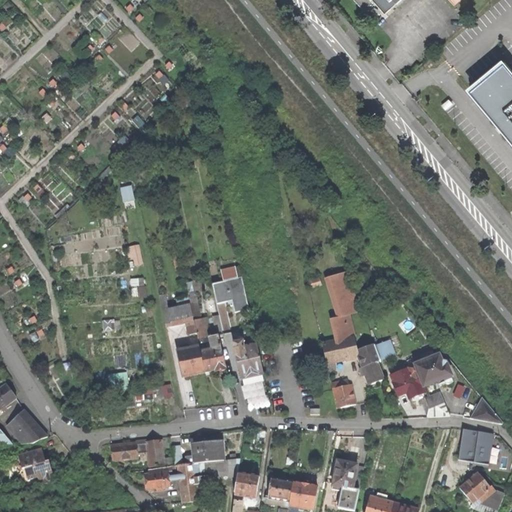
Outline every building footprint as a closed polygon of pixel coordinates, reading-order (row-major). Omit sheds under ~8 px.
[(452,0),(456,4),(460,0),(356,0),(366,11),(377,2),(386,12),(399,0),(452,0)] [(511,69),(502,58),(468,87),(511,139),(511,69)] [(127,220),(132,219),(130,209),(133,208),(132,200),(123,201),(127,220)] [(136,266),(141,265),(138,248),(127,250),(129,260),(135,259),(136,266)] [(347,272),(328,277),(340,317),(332,320),(337,342),(354,338),(348,315),(362,311),(347,272)] [(235,313),(249,310),(242,278),(212,285),(216,304),(232,301),(235,313)] [(187,347),(199,344),(197,339),(194,321),(190,306),(162,312),(166,328),(186,323),(189,335),(185,336),(187,347)] [(143,318),(152,316),(151,307),(145,308),(146,312),(142,313),(143,318)] [(201,319),(194,321),(197,339),(205,338),(201,319)] [(218,335),(209,337),(211,350),(200,352),(205,373),(215,371),(215,372),(219,371),(225,370),(218,335)] [(357,351),(354,338),(337,342),(322,345),(328,371),(336,369),(334,362),(359,356),(357,351)] [(233,343),(241,379),(253,377),(264,374),(257,344),(244,347),(242,341),(233,343)] [(374,345),(357,351),(359,356),(369,384),(377,381),(383,379),(377,363),(380,361),(377,351),(374,345)] [(391,346),(377,351),(380,361),(395,356),(391,346)] [(177,351),(183,378),(195,375),(205,373),(200,352),(199,347),(177,351)] [(414,360),(424,386),(436,381),(443,378),(446,384),(453,382),(450,375),(451,375),(446,364),(445,363),(443,362),(439,356),(436,357),(433,351),(414,360)] [(426,392),(418,372),(413,375),(410,368),(390,376),(399,396),(406,393),(409,399),(415,396),(426,392)] [(120,387),(128,386),(126,374),(112,376),(112,379),(109,379),(112,392),(117,392),(117,389),(120,387)] [(337,409),(355,405),(351,385),(349,385),(347,380),(332,384),(337,409)] [(0,389),(0,410),(16,399),(10,391),(6,386),(0,389)] [(170,386),(159,389),(161,400),(167,399),(172,396),(170,386)] [(439,393),(425,399),(429,409),(427,418),(449,416),(439,393)] [(471,419),(502,425),(503,423),(483,399),(471,419)] [(32,444),(47,437),(24,411),(7,427),(22,445),(32,444)] [(488,464),(493,434),(463,429),(457,459),(488,464)] [(0,444),(11,444),(0,430),(0,444)] [(147,443),(146,443),(146,445),(148,466),(166,464),(163,441),(155,442),(147,443)] [(187,457),(187,464),(222,461),(220,442),(211,443),(192,445),(194,457),(187,457)] [(111,461),(138,458),(136,446),(136,443),(110,446),(111,461)] [(174,465),(177,465),(182,465),(179,445),(171,446),(174,465)] [(41,486),(51,483),(49,475),(48,471),(51,470),(50,465),(49,462),(45,463),(43,456),(42,450),(19,457),(23,470),(25,469),(29,481),(38,478),(41,486)] [(229,477),(237,477),(237,473),(240,459),(222,461),(187,464),(182,465),(177,465),(183,503),(197,501),(193,473),(205,472),(206,477),(228,475),(229,477)] [(338,508),(354,511),(363,467),(356,466),(357,465),(348,463),(337,461),(332,489),(341,491),(338,508)] [(162,488),(169,487),(167,474),(171,473),(170,466),(148,470),(148,474),(144,475),(145,482),(146,490),(157,488),(157,492),(162,491),(162,488)] [(234,495),(255,498),(259,477),(249,475),(237,473),(237,477),(234,495)] [(484,481),(478,473),(460,488),(472,504),(478,499),(490,488),(489,487),(484,481)] [(289,506),(313,510),(317,487),(303,484),(305,476),(298,475),(294,474),(293,482),(289,506)] [(288,507),(289,506),(293,482),(280,480),(271,479),(268,503),(288,507)] [(491,486),(489,487),(490,488),(478,499),(481,503),(484,501),(489,507),(497,511),(504,495),(495,491),(491,486)] [(390,511),(393,503),(382,500),(370,497),(366,511),(390,511)] [(231,511),(239,511),(241,500),(233,499),(231,511)] [(390,511),(417,511),(418,510),(406,507),(393,503),(390,511)]
